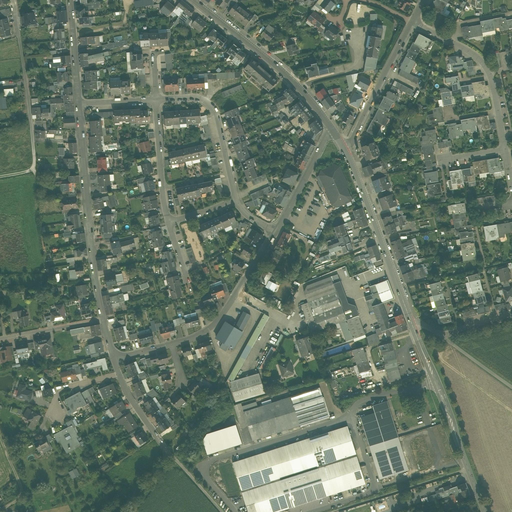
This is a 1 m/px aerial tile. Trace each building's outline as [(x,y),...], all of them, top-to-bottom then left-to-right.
[(177,6),(183,11),(188,6),(182,0),(177,6)] [(218,0),(215,3),(223,9),(227,4),(230,0),(218,0)] [(323,8),(328,12),(331,9),(330,9),(334,4),(328,0),(324,0),(324,1),(320,6),(323,8)] [(397,7),(406,12),(410,4),(407,3),(402,0),(401,0),(400,0),(399,2),(398,4),(399,5),(398,7),(397,7)] [(442,10),(446,3),(440,0),(435,0),(430,9),(433,11),(439,13),(441,15),(443,10),(442,10)] [(160,10),(168,17),(170,15),(172,13),(173,11),(175,9),(167,2),(160,10)] [(228,13),(246,27),(251,20),(253,17),(249,14),(249,15),(244,11),(245,11),(244,10),(244,11),(239,7),(240,7),(236,4),(236,3),(234,6),(228,13)] [(447,3),(446,3),(442,10),(443,10),(441,15),(445,17),(450,19),(451,20),(452,17),(448,15),(445,14),(446,10),(449,4),(447,3)] [(188,6),(183,11),(190,17),(195,11),(188,6)] [(1,14),(2,17),(11,15),(9,9),(6,10),(6,13),(1,14)] [(80,18),(85,18),(85,12),(85,9),(76,10),(76,18),(80,18)] [(58,19),(58,23),(59,23),(68,22),(67,11),(57,12),(58,19)] [(308,20),(313,24),(319,16),(313,12),(307,20),(308,20)] [(324,21),(319,16),(313,24),(318,28),(321,25),(324,21)] [(196,28),(200,32),(206,24),(202,21),(203,20),(198,17),(195,21),(193,23),(194,23),(197,26),(196,28)] [(186,27),(188,25),(192,20),(189,18),(188,19),(186,22),(183,25),(186,27)] [(508,30),(507,28),(506,21),(506,18),(501,19),(500,18),(493,19),(494,28),(501,27),(502,31),(508,30)] [(495,30),(494,28),(493,19),(480,22),(480,25),(482,33),(495,30)] [(11,35),(8,25),(3,26),(0,26),(0,31),(2,38),(11,35)] [(482,33),(480,25),(469,27),(468,27),(470,38),(482,36),(482,33)] [(261,35),(269,42),(274,36),(270,33),(273,29),(268,26),(261,35)] [(329,37),(333,40),(339,32),(331,26),(329,28),(324,34),(327,37),(329,37)] [(462,28),(464,39),(468,38),(470,38),(468,27),(469,27),(469,26),(462,28)] [(372,32),(371,37),(381,39),(383,29),(378,29),(373,28),(372,32)] [(55,41),(65,40),(64,29),(59,29),(54,30),(55,30),(55,34),(54,34),(55,41)] [(207,37),(214,43),(215,42),(221,35),(217,32),(214,29),(207,37)] [(36,30),(24,31),(26,40),(38,38),(36,30)] [(330,43),(333,40),(329,37),(327,37),(324,34),(322,33),(324,30),(319,31),(321,33),(320,34),(330,43)] [(150,47),(159,46),(159,34),(150,35),(150,47)] [(167,34),(159,34),(159,46),(168,46),(168,39),(168,34),(167,34)] [(141,47),(150,47),(150,35),(144,35),(144,40),(142,40),(141,42),(141,47)] [(221,35),(215,42),(218,45),(221,48),(227,40),(221,35)] [(419,35),(415,44),(421,48),(427,50),(432,41),(419,35)] [(99,36),(94,37),(81,38),(82,45),(91,44),(94,44),(94,43),(98,42),(97,37),(99,36)] [(377,59),(381,39),(371,37),(369,48),(367,57),(377,59)] [(285,40),(287,46),(295,44),(293,38),(285,40)] [(66,49),(65,40),(55,41),(56,50),(66,49)] [(214,49),(218,45),(215,42),(214,43),(215,43),(213,45),(202,47),(204,55),(211,53),(211,50),(214,49)] [(418,54),(421,48),(415,44),(413,43),(405,57),(413,61),(417,54),(418,54)] [(287,46),(289,56),(297,54),(296,50),(295,44),(287,46)] [(234,58),(235,57),(240,50),(234,45),(228,53),(232,56),(234,58)] [(246,55),(240,50),(235,57),(238,60),(241,62),(245,57),(246,55)] [(449,57),(450,64),(452,64),(453,71),(458,70),(458,69),(460,69),(460,70),(467,68),(466,62),(466,63),(463,63),(463,60),(461,61),(461,59),(462,58),(462,56),(462,55),(460,55),(459,56),(459,57),(456,58),(455,56),(449,57)] [(61,62),(62,67),(71,66),(70,56),(61,57),(53,58),(53,62),(54,63),(61,62)] [(367,57),(365,66),(375,68),(377,59),(367,57)] [(410,68),(413,61),(405,57),(399,69),(401,69),(404,71),(406,72),(409,73),(409,74),(412,69),(410,68)] [(244,70),(256,81),(265,71),(253,60),(244,70)] [(143,69),(143,61),(132,61),(131,62),(131,70),(134,70),(143,69)] [(308,73),(309,78),(329,74),(328,69),(319,70),(318,68),(318,67),(317,67),(316,64),(312,65),(312,67),(305,68),(306,74),(308,73)] [(87,80),(87,82),(96,82),(97,82),(97,76),(96,71),(86,72),(86,74),(86,80),(87,80)] [(277,82),(265,71),(256,81),(266,89),(267,88),(269,90),(268,91),(269,92),(277,82)] [(58,82),(67,82),(69,82),(69,79),(68,79),(67,72),(57,73),(58,82)] [(452,91),(461,90),(460,87),(458,76),(445,78),(445,84),(451,83),(452,91)] [(358,86),(362,87),(367,90),(371,82),(362,78),(358,86)] [(97,88),(96,82),(87,82),(85,83),(86,89),(92,89),(92,90),(97,89),(97,88)] [(120,82),(120,83),(121,94),(131,93),(130,82),(120,82)] [(472,84),(472,85),(473,93),(480,91),(481,95),(484,94),(486,94),(485,88),(484,82),(472,84)] [(112,94),(121,94),(120,83),(111,83),(112,94)] [(472,85),(460,87),(461,90),(462,95),(462,98),(474,96),(473,93),(472,85)] [(389,96),(387,98),(392,101),(395,102),(397,96),(398,97),(398,96),(396,95),(397,95),(397,94),(398,93),(397,92),(398,89),(397,89),(395,88),(392,86),(392,87),(389,93),(387,92),(386,94),(389,96)] [(285,96),(286,97),(287,99),(293,93),(289,89),(283,94),(285,96)] [(316,95),(321,102),(328,97),(329,97),(328,95),(323,89),(316,95)] [(441,100),(442,106),(453,104),(452,96),(451,91),(440,93),(441,100)] [(293,93),(287,99),(289,101),(291,103),(297,97),(293,93)] [(361,97),(357,95),(355,94),(350,104),(358,108),(363,98),(361,97)] [(73,95),(64,96),(64,98),(64,100),(64,103),(65,103),(73,102),(73,95)] [(327,110),(334,105),(330,100),(328,97),(321,102),(327,110)] [(386,112),(392,101),(387,98),(385,97),(379,109),(386,112)] [(300,101),(293,107),(296,110),(296,111),(299,115),(307,109),(305,107),(300,101)] [(392,101),(386,112),(388,113),(393,104),(394,105),(395,102),(392,101)] [(74,112),(73,102),(65,103),(66,107),(66,112),(74,112)] [(267,104),(272,113),(273,112),(277,111),(279,110),(278,108),(276,104),(271,107),(270,103),(267,104)] [(336,108),(340,113),(345,109),(344,106),(343,103),(336,108)] [(428,118),(429,124),(435,123),(443,122),(440,107),(432,109),(434,117),(428,118)] [(33,118),(43,118),(42,109),(42,108),(33,108),(33,118)] [(43,118),(51,117),(51,108),(42,109),(43,118)] [(225,113),(228,120),(236,117),(237,116),(239,115),(236,108),(225,113)] [(299,115),(304,120),(306,122),(313,117),(308,111),(307,109),(299,115)] [(388,113),(386,112),(379,109),(373,120),(382,125),(383,126),(387,119),(389,114),(388,113)] [(130,110),(122,111),(122,121),(125,121),(130,121),(130,110)] [(140,110),(130,110),(130,121),(130,122),(136,122),(136,124),(149,123),(148,111),(140,111),(140,110)] [(199,122),(201,122),(200,117),(200,110),(186,111),(187,123),(199,122)] [(120,121),(122,121),(122,111),(114,111),(114,112),(114,118),(115,122),(120,121)] [(172,124),(180,123),(179,111),(172,112),(172,124)] [(180,123),(187,123),(186,111),(179,111),(180,123)] [(166,124),(172,124),(172,112),(164,113),(164,115),(165,122),(165,124),(166,124)] [(353,117),(352,116),(346,113),(343,120),(342,121),(349,124),(353,117)] [(488,116),(474,118),(476,126),(483,125),(484,130),(490,129),(489,124),(488,116)] [(239,126),(236,117),(228,120),(226,121),(229,130),(230,129),(239,126)] [(477,132),(476,126),(474,118),(461,121),(461,124),(462,129),(470,128),(470,130),(471,133),(477,132)] [(376,136),(382,125),(373,120),(367,131),(376,136)] [(91,122),(92,129),(102,129),(101,121),(100,121),(97,121),(93,121),(91,122)] [(313,131),(316,135),(323,129),(316,121),(309,127),(313,131)] [(283,126),(287,131),(293,127),(289,122),(285,124),(283,126)] [(462,131),(462,129),(461,124),(454,126),(453,123),(448,124),(450,136),(452,137),(453,136),(455,138),(463,136),(462,131)] [(240,126),(239,126),(230,129),(233,135),(232,136),(233,139),(243,135),(241,129),(240,126)] [(102,136),(102,129),(92,129),(93,137),(100,136),(102,136)] [(45,139),(45,136),(44,131),(36,130),(36,139),(45,139)] [(423,138),(425,147),(431,145),(433,145),(433,143),(435,142),(434,140),(437,140),(435,130),(426,131),(427,137),(423,138)] [(244,135),(243,135),(233,139),(236,145),(245,141),(246,141),(244,135)] [(101,144),(100,136),(93,137),(90,137),(91,145),(101,144)] [(139,144),(142,153),(151,151),(148,141),(142,143),(139,144)] [(247,148),(245,141),(236,145),(234,146),(236,152),(246,148),(247,148)] [(69,144),(70,154),(77,153),(77,143),(69,144)] [(311,145),(307,143),(304,149),(302,152),(310,157),(315,147),(311,145)] [(361,148),(367,161),(379,155),(374,143),(361,148)] [(102,152),(101,144),(91,145),(92,153),(102,152)] [(199,158),(205,157),(206,157),(206,155),(204,145),(197,147),(199,158)] [(434,159),(431,145),(425,147),(422,147),(425,161),(431,160),(434,159)] [(192,160),(199,158),(197,147),(190,148),(192,160)] [(191,160),(192,160),(190,148),(183,150),(185,162),(191,160)] [(250,159),(246,148),(236,152),(241,163),(250,159)] [(178,163),(185,162),(183,150),(176,151),(178,163)] [(171,165),(178,163),(176,151),(168,153),(170,159),(170,161),(171,165)] [(307,163),(310,157),(302,152),(300,157),(299,156),(298,158),(307,163)] [(106,158),(97,158),(98,168),(107,168),(107,164),(109,164),(109,161),(107,161),(106,158)] [(252,158),(250,159),(241,163),(244,171),(253,167),(255,166),(252,158)] [(303,170),(307,163),(298,158),(297,161),(298,161),(296,166),(303,170)] [(493,170),(494,173),(501,172),(499,162),(498,158),(487,160),(487,163),(489,171),(493,170)] [(73,169),(74,169),(74,160),(68,159),(64,159),(64,160),(64,168),(66,168),(73,169)] [(362,170),(365,177),(378,172),(385,169),(388,167),(386,162),(384,163),(383,160),(362,170)] [(472,163),(473,168),(474,174),(479,174),(479,175),(486,173),(487,173),(485,163),(484,160),(484,161),(484,162),(482,162),(482,161),(472,163)] [(143,171),(143,175),(153,172),(150,163),(145,164),(141,165),(143,171)] [(332,206),(337,208),(346,204),(351,202),(352,199),(347,189),(348,186),(340,167),(335,164),(321,170),(319,176),(319,177),(318,177),(318,178),(319,182),(320,182),(321,181),(324,187),(332,206)] [(258,177),(253,167),(244,171),(248,181),(251,180),(254,179),(257,178),(258,177)] [(473,168),(461,170),(463,181),(468,180),(468,183),(475,182),(474,174),(473,168)] [(291,183),(293,184),(298,175),(288,170),(283,179),(291,183)] [(463,184),(463,181),(461,170),(449,172),(451,180),(452,184),(456,183),(457,185),(463,184)] [(426,186),(428,185),(438,184),(437,182),(438,181),(437,172),(433,172),(425,174),(426,179),(425,179),(426,186)] [(99,176),(99,186),(104,186),(110,185),(109,181),(109,175),(99,176)] [(372,182),(376,193),(382,191),(389,188),(387,184),(388,184),(388,183),(386,178),(385,177),(380,179),(372,182)] [(144,183),(146,192),(155,190),(153,180),(148,181),(144,183)] [(211,181),(205,183),(207,192),(213,190),(211,181)] [(75,191),(74,183),(69,184),(60,184),(61,192),(69,192),(69,191),(75,191)] [(200,193),(207,192),(205,183),(198,184),(200,193)] [(440,183),(438,184),(428,185),(429,190),(427,190),(428,198),(442,195),(440,183)] [(200,195),(200,193),(198,184),(191,186),(194,198),(197,197),(197,195),(200,195)] [(187,199),(194,198),(191,186),(184,187),(187,199)] [(180,201),(187,199),(184,187),(177,189),(179,198),(179,201),(180,201)] [(274,188),(272,192),(280,196),(284,198),(284,197),(288,199),(292,193),(283,188),(282,192),(277,189),(274,188)] [(109,200),(111,207),(117,206),(114,195),(108,196),(109,200)] [(379,200),(383,211),(395,206),(394,202),(395,202),(394,200),(392,195),(391,195),(385,198),(379,200)] [(144,199),(147,210),(157,207),(156,203),(155,200),(154,196),(148,197),(144,198),(144,199)] [(284,198),(280,196),(278,198),(276,203),(284,207),(288,199),(284,197),(284,198)] [(103,203),(102,201),(102,198),(93,200),(96,210),(104,207),(103,203)] [(255,199),(253,200),(252,200),(255,207),(261,204),(258,198),(255,199)] [(64,210),(71,209),(78,208),(76,199),(67,200),(63,201),(63,203),(64,208),(64,210)] [(454,211),(455,214),(465,212),(464,204),(461,204),(455,205),(451,206),(452,211),(454,211)] [(262,215),(272,220),(277,212),(266,207),(263,214),(262,215)] [(355,217),(356,220),(365,216),(362,208),(353,211),(354,214),(355,217)] [(226,214),(231,224),(236,222),(236,221),(232,212),(226,214)] [(467,226),(465,212),(455,214),(452,214),(453,220),(455,219),(456,223),(454,223),(455,228),(467,226)] [(68,216),(69,222),(80,221),(79,214),(71,215),(68,215),(68,216)] [(226,214),(219,217),(224,228),(231,225),(231,224),(226,214)] [(101,216),(102,226),(112,225),(111,216),(111,215),(106,216),(104,216),(101,216)] [(151,226),(160,224),(159,220),(158,218),(158,215),(154,216),(149,217),(149,218),(150,222),(149,223),(149,224),(149,225),(151,226)] [(368,225),(365,216),(356,220),(352,221),(353,223),(357,222),(359,228),(368,225)] [(381,219),(384,227),(393,224),(392,221),(390,216),(381,219)] [(219,217),(213,220),(218,231),(224,228),(219,217)] [(213,220),(206,223),(211,234),(218,231),(213,220)] [(81,228),(80,221),(69,222),(68,223),(69,229),(70,229),(81,228)] [(205,237),(211,234),(206,223),(199,226),(202,232),(204,237),(205,237)] [(511,233),(511,232),(509,223),(501,224),(502,226),(497,227),(499,237),(499,238),(504,237),(504,234),(511,233)] [(334,228),(336,232),(338,238),(347,234),(346,230),(345,230),(344,228),(343,224),(334,228)] [(394,224),(393,224),(384,227),(387,235),(397,232),(395,227),(395,226),(394,224)] [(113,225),(112,225),(102,226),(103,233),(104,233),(112,232),(114,232),(113,225)] [(468,226),(467,226),(455,228),(456,234),(461,234),(462,239),(473,237),(474,237),(472,225),(468,226)] [(496,237),(499,237),(497,227),(497,226),(494,226),(484,227),(486,237),(489,237),(490,240),(496,239),(496,237)] [(150,233),(152,241),(163,238),(161,230),(155,232),(150,233)] [(253,240),(258,243),(262,236),(252,230),(248,237),(253,240)] [(278,243),(285,247),(290,236),(284,232),(278,243)] [(77,238),(78,243),(82,243),(82,242),(86,241),(85,233),(73,235),(73,238),(77,238)] [(339,240),(340,242),(341,245),(350,242),(347,234),(338,238),(339,240)] [(243,241),(250,246),(253,240),(248,237),(246,236),(243,241)] [(475,247),(473,237),(462,239),(463,244),(460,245),(461,245),(462,245),(463,250),(475,247)] [(165,246),(163,238),(152,241),(154,248),(158,248),(165,246)] [(394,251),(403,248),(401,245),(399,240),(391,243),(394,251)] [(112,249),(121,247),(120,243),(119,241),(111,243),(112,249)] [(350,242),(341,245),(342,248),(344,253),(353,249),(350,242)] [(278,243),(275,249),(275,250),(273,253),(270,259),(272,260),(271,264),(275,266),(281,256),(280,256),(282,253),(285,247),(278,243)] [(320,246),(314,244),(312,249),(317,252),(320,246)] [(369,254),(370,257),(379,254),(376,245),(367,248),(369,254)] [(241,253),(249,258),(253,251),(246,246),(241,253)] [(122,253),(122,251),(121,247),(112,249),(114,255),(117,255),(122,253)] [(478,259),(475,247),(463,250),(464,255),(463,255),(464,261),(478,259)] [(406,256),(405,253),(403,250),(403,248),(394,251),(397,260),(404,257),(406,256)] [(74,251),(75,257),(88,256),(87,249),(77,250),(74,251)] [(164,257),(165,262),(173,260),(171,250),(166,252),(162,253),(163,257),(164,257)] [(330,256),(329,254),(318,258),(320,263),(328,260),(328,261),(331,260),(330,256)] [(381,260),(379,254),(370,257),(371,259),(372,263),(374,263),(381,260)] [(107,270),(106,262),(106,259),(97,261),(98,271),(107,270)] [(176,270),(173,260),(165,262),(162,263),(163,267),(164,272),(164,273),(171,271),(176,270)] [(233,267),(235,268),(240,271),(241,272),(245,265),(237,261),(233,267)] [(369,271),(376,268),(374,263),(372,263),(367,265),(369,271)] [(402,275),(411,272),(409,269),(408,265),(407,264),(399,267),(402,275)] [(499,276),(501,282),(508,280),(510,280),(507,267),(497,270),(499,276)] [(69,271),(70,280),(77,279),(77,275),(76,275),(76,270),(69,271)] [(259,281),(266,285),(268,280),(272,274),(265,270),(259,281)] [(414,280),(412,275),(411,272),(402,275),(405,283),(414,280)] [(121,274),(115,275),(117,284),(123,282),(123,283),(124,282),(122,274),(121,274)] [(337,274),(330,277),(333,284),(340,282),(337,274)] [(467,276),(469,282),(479,279),(478,274),(467,276)] [(105,277),(107,285),(112,284),(117,284),(115,275),(105,277)] [(167,279),(170,289),(180,287),(179,281),(177,276),(178,276),(172,277),(167,279)] [(336,292),(333,284),(330,277),(307,286),(304,292),(308,303),(336,292)] [(481,285),(479,279),(469,282),(470,288),(481,285)] [(277,285),(268,280),(266,285),(265,287),(274,292),(277,285)] [(387,281),(394,299),(395,299),(388,280),(387,281)] [(387,281),(375,285),(378,292),(380,297),(382,303),(382,304),(383,303),(385,302),(394,299),(387,281)] [(358,315),(358,316),(359,315),(355,306),(348,303),(340,282),(333,284),(336,292),(341,306),(343,311),(352,307),(354,312),(358,315)] [(429,285),(431,291),(441,288),(440,282),(429,285)] [(77,287),(78,296),(85,295),(87,294),(86,285),(83,286),(83,285),(81,285),(81,286),(77,287)] [(221,285),(215,287),(219,298),(225,296),(224,292),(225,292),(224,289),(222,289),(221,285)] [(371,291),(372,294),(378,292),(375,285),(370,287),(371,291)] [(482,291),(481,285),(470,288),(472,293),(473,293),(482,291)] [(505,297),(506,302),(511,299),(511,286),(510,287),(504,289),(503,289),(506,297),(505,297)] [(181,291),(180,287),(170,289),(173,299),(182,297),(182,294),(181,294),(180,291),(181,291)] [(217,299),(219,298),(215,287),(210,290),(211,292),(214,301),(217,300),(217,299)] [(431,291),(432,296),(443,293),(441,288),(431,291)] [(483,290),(482,291),(473,293),(474,299),(485,296),(483,290)] [(285,291),(283,296),(292,299),(294,294),(285,291)] [(215,303),(214,301),(211,292),(207,294),(208,295),(203,297),(202,296),(201,296),(203,299),(205,307),(212,305),(212,304),(215,303)] [(308,303),(313,317),(341,306),(336,292),(308,303)] [(432,296),(434,302),(444,299),(443,293),(432,296)] [(120,296),(109,298),(111,304),(112,304),(119,302),(121,302),(124,301),(125,301),(123,295),(123,294),(119,295),(120,296)] [(104,306),(111,304),(109,298),(109,295),(102,296),(104,306)] [(486,302),(485,296),(474,299),(476,304),(476,305),(486,302)] [(382,303),(380,297),(373,299),(366,301),(368,308),(372,307),(382,303)] [(435,307),(436,307),(446,305),(444,299),(434,302),(435,307)] [(311,333),(318,331),(313,317),(308,303),(305,304),(301,305),(308,324),(311,333)] [(372,307),(374,311),(380,329),(375,330),(377,333),(381,332),(385,330),(391,328),(390,324),(388,319),(382,304),(382,303),(372,307)] [(81,305),(83,314),(91,313),(91,312),(90,312),(89,304),(87,304),(81,305)] [(113,309),(112,304),(111,304),(104,306),(106,315),(114,314),(113,309)] [(436,307),(438,313),(448,310),(447,304),(446,305),(436,307)] [(52,315),(53,321),(66,319),(63,305),(57,306),(58,312),(51,313),(52,315)] [(343,311),(341,306),(313,317),(318,331),(336,324),(340,323),(346,320),(345,316),(343,311)] [(343,311),(345,316),(354,312),(352,307),(343,311)] [(438,313),(439,318),(450,316),(448,310),(438,313)] [(244,311),(235,328),(242,332),(251,315),(244,311)] [(358,315),(354,312),(345,316),(346,320),(358,316),(358,315)] [(228,379),(233,381),(269,317),(264,314),(228,379)] [(390,324),(391,328),(405,323),(402,314),(388,319),(390,324)] [(20,318),(21,326),(29,325),(28,316),(23,317),(20,318)] [(197,316),(191,317),(193,326),(199,325),(198,318),(197,316)] [(358,316),(346,320),(353,339),(365,335),(358,316)] [(451,321),(450,316),(439,318),(441,324),(451,321)] [(193,327),(193,326),(191,317),(185,319),(187,328),(193,327)] [(347,342),(353,339),(346,320),(340,323),(341,327),(347,342)] [(216,340),(220,341),(229,347),(232,349),(242,332),(235,328),(226,323),(216,340)] [(387,337),(397,333),(407,330),(405,323),(391,328),(385,330),(385,332),(387,337)] [(91,328),(93,337),(102,335),(100,324),(90,326),(91,328)] [(174,326),(168,327),(171,336),(177,335),(175,326),(174,326)] [(114,329),(116,335),(125,333),(123,327),(114,329)] [(165,338),(171,336),(168,327),(162,329),(163,329),(165,338)] [(369,336),(367,337),(370,345),(379,342),(377,335),(384,333),(385,332),(385,330),(381,332),(377,333),(369,336)] [(151,332),(145,333),(147,342),(154,341),(151,332)] [(126,339),(125,333),(116,335),(117,341),(126,339)] [(142,344),(147,342),(145,333),(139,335),(142,344)] [(281,334),(275,345),(277,346),(283,335),(281,334)] [(309,354),(315,352),(312,342),(311,342),(310,337),(297,341),(297,342),(298,341),(300,349),(299,349),(300,350),(302,357),(307,355),(306,353),(308,352),(309,354)] [(44,350),(45,355),(53,354),(52,346),(50,339),(41,341),(41,340),(35,341),(37,349),(44,348),(44,349),(44,350)] [(226,351),(229,347),(220,341),(217,346),(226,351)] [(101,342),(88,345),(88,346),(90,354),(91,355),(93,354),(96,354),(99,353),(104,352),(101,342)] [(204,352),(208,350),(205,342),(198,345),(199,349),(200,353),(201,353),(204,352)] [(17,351),(17,354),(18,354),(24,353),(28,353),(29,353),(29,350),(28,343),(27,343),(16,345),(17,351)] [(381,350),(384,360),(388,360),(388,364),(389,364),(390,364),(396,362),(392,343),(384,345),(385,350),(381,350)] [(2,357),(3,361),(4,360),(11,359),(10,356),(11,355),(14,355),(14,352),(11,352),(10,347),(6,347),(6,348),(6,351),(0,352),(1,357),(2,357)] [(182,350),(184,356),(187,356),(192,354),(190,347),(182,350)] [(271,347),(265,357),(267,358),(273,348),(271,347)] [(357,365),(359,373),(361,372),(370,369),(371,369),(371,367),(369,368),(365,355),(367,355),(366,352),(364,353),(363,347),(352,350),(357,365)] [(273,348),(267,358),(270,360),(276,349),(273,348)] [(195,350),(196,354),(193,355),(196,362),(199,361),(198,359),(202,357),(201,353),(200,353),(199,349),(195,350)] [(167,354),(158,356),(159,361),(160,364),(169,362),(167,354)] [(261,369),(267,358),(265,357),(259,368),(261,369)] [(102,365),(103,371),(108,370),(105,358),(97,360),(97,361),(86,364),(87,369),(102,365)] [(264,370),(270,360),(267,358),(261,369),(264,370)] [(279,365),(283,376),(293,373),(289,361),(279,365)] [(396,362),(390,364),(394,380),(401,379),(396,362)] [(125,366),(127,372),(136,368),(133,363),(125,366)] [(389,382),(394,380),(390,364),(389,364),(388,364),(385,365),(389,382)] [(60,374),(62,382),(76,378),(76,375),(78,375),(76,367),(73,368),(73,371),(67,372),(60,374)] [(138,374),(136,368),(127,372),(130,378),(138,374)] [(372,375),(370,369),(361,372),(363,378),(372,375)] [(162,376),(163,385),(169,383),(172,383),(170,376),(167,377),(167,374),(161,375),(162,376)] [(259,374),(233,381),(230,382),(236,402),(265,393),(259,374)] [(199,383),(197,385),(200,388),(203,385),(209,389),(212,385),(202,378),(199,383)] [(328,380),(331,390),(336,388),(333,378),(328,380)] [(133,385),(135,391),(144,387),(141,381),(133,385)] [(200,388),(197,385),(195,382),(189,389),(194,394),(200,388)] [(103,394),(105,399),(117,393),(113,384),(100,389),(102,395),(103,394)] [(15,390),(13,395),(30,401),(33,392),(25,390),(26,387),(20,385),(18,391),(15,390)] [(146,393),(144,387),(135,391),(138,397),(144,394),(146,393)] [(51,388),(49,389),(45,390),(43,391),(45,397),(53,395),(51,388)] [(320,388),(291,397),(300,426),(329,417),(320,388)] [(155,391),(152,393),(148,397),(150,400),(152,399),(155,397),(158,394),(155,391)] [(70,409),(72,412),(77,409),(75,405),(80,402),(82,407),(87,404),(84,399),(81,393),(80,392),(65,400),(70,409)] [(171,401),(178,408),(181,404),(183,406),(186,403),(179,395),(177,398),(176,397),(171,401)] [(190,398),(198,403),(200,400),(192,395),(190,398)] [(291,397),(272,403),(281,432),(300,426),(291,397)] [(144,404),(148,409),(155,404),(152,399),(150,400),(144,404)] [(110,409),(114,416),(121,411),(126,408),(122,401),(119,403),(115,405),(110,409)] [(360,417),(369,446),(398,437),(389,408),(387,401),(372,406),(375,413),(360,417)] [(242,406),(244,412),(258,407),(256,402),(242,406)] [(253,441),(281,432),(272,403),(258,407),(244,412),(243,412),(253,441)] [(159,409),(155,404),(148,409),(151,414),(157,411),(158,410),(159,409)] [(28,427),(33,430),(41,416),(36,413),(35,413),(28,408),(23,416),(31,422),(28,427)] [(114,416),(110,409),(106,411),(110,418),(114,416)] [(126,428),(129,432),(138,426),(132,418),(129,414),(127,415),(119,420),(118,421),(121,425),(124,423),(125,423),(127,427),(126,428)] [(156,421),(160,426),(167,421),(164,416),(163,416),(161,417),(156,421)] [(60,439),(66,450),(69,449),(71,448),(79,443),(76,437),(78,436),(76,433),(73,428),(76,427),(72,420),(66,423),(67,423),(69,427),(57,434),(60,439)] [(170,425),(167,421),(160,426),(163,431),(171,426),(170,425)] [(236,425),(207,434),(203,441),(207,455),(242,444),(236,425)] [(347,426),(328,432),(337,461),(346,490),(365,484),(347,426)] [(137,434),(135,436),(141,445),(148,440),(142,431),(137,434)] [(328,432),(309,439),(318,467),(337,461),(328,432)] [(46,438),(48,443),(53,440),(50,435),(45,438),(46,438)] [(137,447),(141,445),(135,436),(132,437),(131,438),(137,447)] [(409,470),(398,437),(369,446),(380,479),(409,470)] [(34,444),(39,452),(43,449),(46,448),(47,451),(53,448),(51,445),(49,446),(48,443),(46,438),(45,438),(39,442),(38,442),(34,444)] [(280,479),(318,467),(309,439),(233,463),(241,489),(242,492),(280,479)] [(69,449),(66,450),(67,453),(76,449),(75,447),(80,445),(79,443),(71,448),(69,449)] [(337,461),(318,467),(327,496),(346,490),(337,461)] [(107,463),(99,467),(102,471),(109,467),(107,463)] [(229,492),(241,489),(233,463),(220,466),(229,492)] [(289,508),(327,496),(318,467),(280,479),(289,508)] [(76,468),(68,472),(72,479),(80,475),(76,468)] [(247,511),(277,511),(289,508),(280,479),(242,492),(243,495),(247,511)] [(457,486),(458,490),(459,492),(468,489),(465,483),(457,486)] [(452,488),(448,489),(450,495),(454,494),(453,492),(452,490),(456,489),(455,487),(452,488)] [(241,489),(229,492),(229,495),(232,498),(243,495),(242,492),(241,489)] [(450,495),(448,489),(444,491),(436,493),(435,494),(437,499),(445,497),(449,495),(450,495)] [(468,489),(459,492),(460,494),(462,498),(470,495),(468,489)] [(454,496),(454,494),(450,495),(449,495),(451,501),(452,504),(456,502),(457,502),(456,501),(457,501),(457,499),(456,500),(454,496)]
